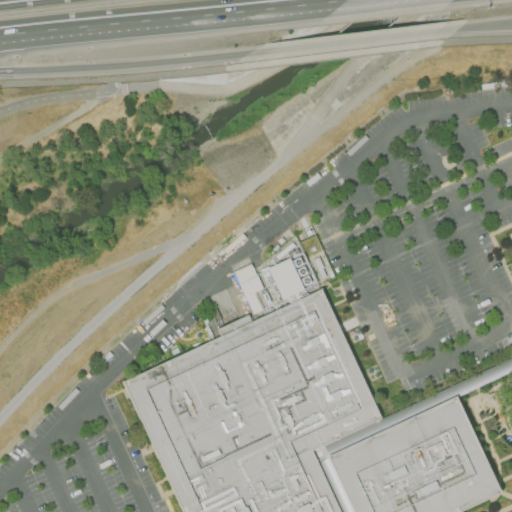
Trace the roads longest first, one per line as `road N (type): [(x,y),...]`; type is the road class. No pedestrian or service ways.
road 1 (motorway): [(0,40),(342,4)]
road 2 (motorway): [(0,72),(251,55)]
road 3 (motorway): [(251,55),(460,29)]
road 4 (track): [(301,142),(413,57),(446,44)]
road 5 (track): [(105,90),(0,156)]
